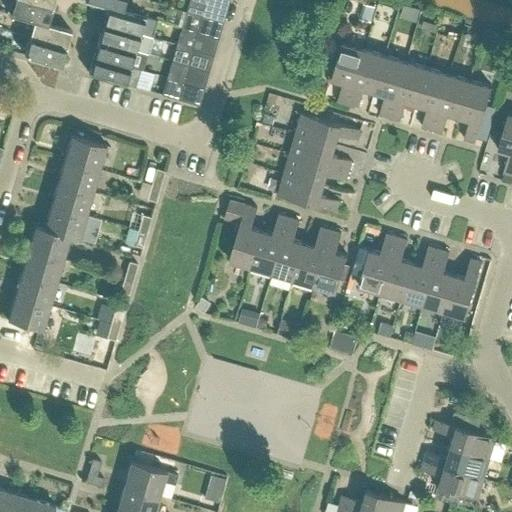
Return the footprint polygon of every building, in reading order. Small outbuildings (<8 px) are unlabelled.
[(12,0),(9,13),(31,20),(31,19),(47,24),(47,23),(51,8),(23,0),(12,0)] [(86,0),(105,6),(106,5),(120,9),(121,8),(123,0),(86,0)] [(186,0),(184,10),(199,14),(203,0),(186,0)] [(152,36),(157,19),(121,8),(120,9),(106,5),(105,6),(101,22),(138,33),(138,32),(152,36)] [(184,10),(181,22),(196,26),(199,14),(184,10)] [(31,19),(31,20),(27,35),(64,46),(69,30),(47,23),(47,24),(31,19)] [(101,22),(96,38),(134,49),(134,48),(147,52),(152,36),(138,32),(138,33),(101,22)] [(178,31),(175,43),(191,48),(190,47),(193,35),(178,31)] [(60,63),(64,46),(27,35),(22,53),(60,63)] [(96,38),(91,54),(129,65),(134,49),(96,38)] [(337,99),(347,102),(363,47),(341,41),(331,77),(343,80),(337,99)] [(175,43),(171,55),(188,60),(191,48),(175,43)] [(364,86),(374,89),(384,53),(363,47),(347,102),(358,105),(364,86)] [(379,111),(390,115),(406,59),(384,53),(374,89),(384,92),(379,111)] [(91,54),(86,71),(134,85),(139,68),(129,65),(91,54)] [(406,98),(417,101),(427,65),(406,59),(390,115),(400,118),(406,98)] [(169,64),(165,76),(182,80),(185,69),(169,64)] [(421,124),(432,127),(448,71),(427,65),(417,101),(427,104),(421,124)] [(448,111),(459,114),(469,77),(448,71),(432,127),(443,130),(448,111)] [(165,76),(162,88),(179,92),(182,80),(165,76)] [(491,84),(469,77),(459,114),(470,117),(464,136),(475,139),(491,84)] [(301,110),(295,131),(335,143),(338,132),(357,138),(360,128),(301,110)] [(503,170),(511,173),(511,112),(507,111),(497,148),(509,151),(503,170)] [(295,131),(289,151),(348,168),(351,159),(332,153),(335,143),(295,131)] [(67,133),(60,157),(97,167),(103,143),(67,133)] [(289,151),(283,171),(323,183),(326,172),(345,178),(348,168),(289,151)] [(60,157),(54,179),(90,190),(97,167),(60,157)] [(154,168),(150,183),(158,185),(163,170),(154,168)] [(283,171),(277,192),(336,209),(339,198),(320,193),(323,183),(283,171)] [(54,179),(47,203),(83,214),(90,190),(54,179)] [(154,200),(158,185),(150,183),(145,198),(154,200)] [(240,221),(229,258),(251,265),(262,228),(251,225),(257,205),(230,198),(225,217),(240,221)] [(47,203),(41,226),(41,227),(67,234),(67,235),(76,238),(83,214),(47,203)] [(278,211),(272,231),(262,228),(251,265),(272,271),(288,215),(278,211)] [(141,214),(136,229),(145,232),(150,216),(141,214)] [(293,237),(299,218),(288,215),(272,271),(293,277),(304,240),(293,237)] [(31,223),(24,247),(60,258),(67,235),(67,234),(41,227),(41,226),(31,223)] [(320,224),(314,243),(304,240),(293,277),(314,283),(330,227),(320,224)] [(335,249),(341,230),(330,227),(314,283),(336,289),(347,253),(335,249)] [(141,246),(145,232),(136,229),(132,244),(141,246)] [(368,246),(358,283),(380,290),(396,233),(385,230),(380,249),(368,246)] [(396,233),(380,290),(401,296),(412,259),(401,256),(407,236),(396,233)] [(401,296),(422,302),(438,246),(428,243),(423,262),(412,259),(401,296)] [(422,302),(443,308),(454,271),(443,268),(449,249),(438,246),(422,302)] [(24,247),(18,270),(54,281),(60,258),(24,247)] [(464,274),(454,271),(443,308),(465,314),(482,259),(470,255),(464,274)] [(128,260),(123,276),(132,278),(136,262),(128,260)] [(18,270),(11,293),(47,303),(54,281),(18,270)] [(127,292),(132,278),(123,276),(119,290),(127,292)] [(11,293),(4,317),(40,327),(47,303),(11,293)] [(114,306),(109,321),(118,324),(122,308),(114,306)] [(281,317),(276,333),(293,338),(298,339),(303,323),(281,317)] [(382,320),(379,332),(390,335),(393,323),(382,320)] [(114,339),(118,324),(109,321),(105,337),(114,339)] [(451,410),(448,422),(433,418),(430,428),(450,434),(447,444),(487,455),(493,435),(474,430),(478,418),(451,410)] [(424,449),(422,458),(481,475),(487,455),(447,444),(444,454),(424,449)] [(90,456),(86,471),(94,474),(99,459),(90,456)] [(175,472),(164,469),(129,458),(122,482),(157,493),(161,479),(172,482),(175,472)] [(475,496),(481,475),(422,458),(419,467),(438,473),(435,484),(475,496)] [(86,471),(83,480),(99,484),(101,476),(94,474),(86,471)] [(122,482),(115,505),(137,511),(151,511),(157,493),(122,482)] [(340,493),(337,502),(371,511),(398,511),(402,499),(363,487),(359,499),(340,493)] [(23,511),(29,495),(6,488),(0,506),(0,511),(23,511)] [(49,511),(52,502),(29,495),(23,511),(49,511)] [(334,511),(371,511),(337,502),(334,511)]
